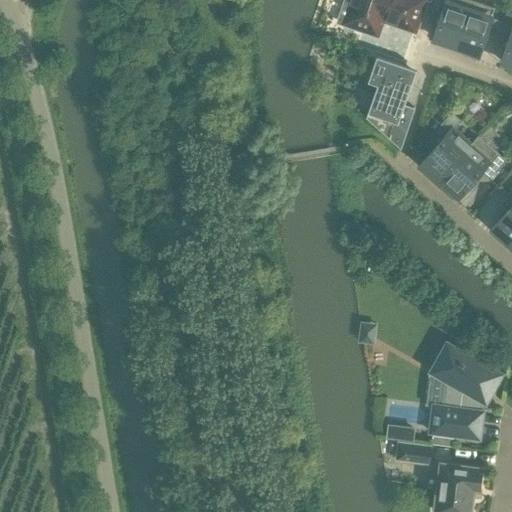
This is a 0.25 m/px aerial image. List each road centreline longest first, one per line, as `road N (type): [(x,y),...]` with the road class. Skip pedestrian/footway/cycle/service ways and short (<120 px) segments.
road 1 (unclassified): [(110,511),(51,155),(32,70),(0,0)]
road 2 (residential): [(511,263),(402,169)]
